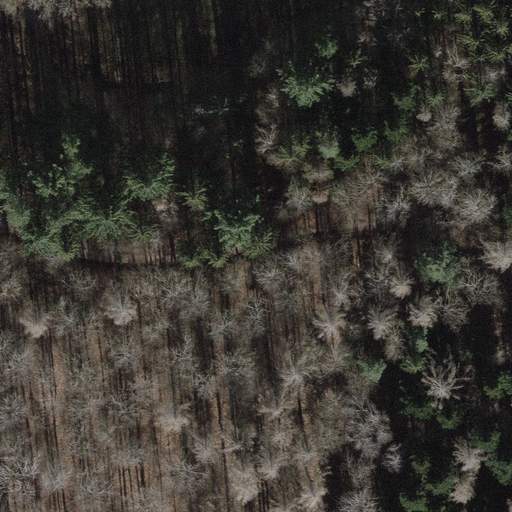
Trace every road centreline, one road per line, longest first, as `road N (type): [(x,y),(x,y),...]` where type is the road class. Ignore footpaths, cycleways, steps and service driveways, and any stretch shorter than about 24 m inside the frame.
road 1 (track): [(0,220),(108,252),(205,255),(351,219)]
road 2 (track): [(351,219),(511,107)]
road 3 (track): [(511,264),(428,223),(351,219)]
